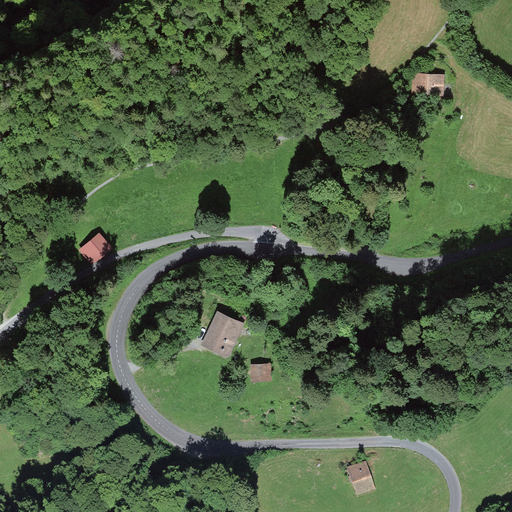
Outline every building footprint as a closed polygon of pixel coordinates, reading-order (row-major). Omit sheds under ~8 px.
[(443,77),(415,74),(414,92),(441,94),(442,87),(443,77)] [(100,236),(82,250),(92,262),(110,248),(100,236)] [(219,315),(208,338),(213,341),(212,344),(223,350),(236,323),(219,315)] [(253,366),(253,379),(270,378),(269,365),(253,366)] [(357,488),(359,493),(373,488),(364,464),(349,469),(352,476),(349,477),(350,482),(353,481),(356,489),(357,488)]
